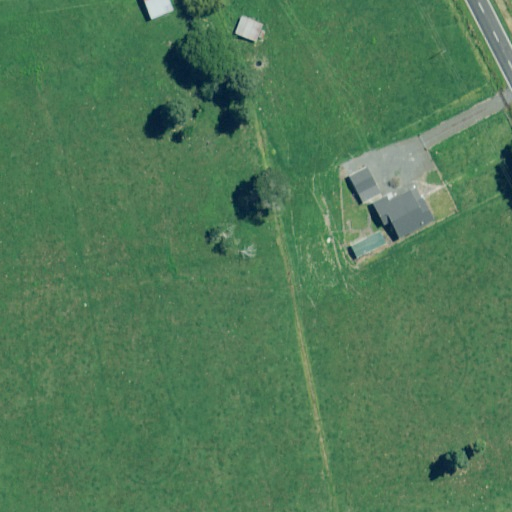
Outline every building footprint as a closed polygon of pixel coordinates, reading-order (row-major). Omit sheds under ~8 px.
[(171,11),(166,0),(141,0),(150,20),(171,11)] [(266,30),(260,28),(262,25),(240,17),(234,34),(255,42),(257,37),(263,39),(266,30)] [(380,194),(360,158),(343,167),(362,204),(380,194)] [(433,221),(415,187),(371,209),(380,227),(390,222),(399,239),(433,221)] [(385,245),(379,232),(349,246),(355,258),(385,245)] [(329,252),(322,237),(304,245),(311,260),(329,252)]
